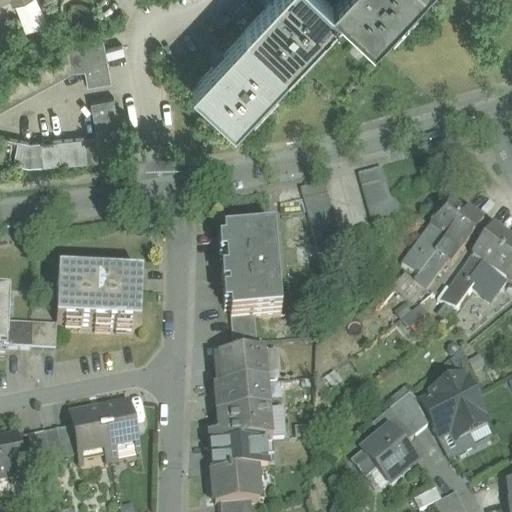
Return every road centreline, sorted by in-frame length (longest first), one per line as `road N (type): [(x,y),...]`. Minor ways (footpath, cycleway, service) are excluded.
road 1 (tertiary): [(169,190),(500,104)]
road 2 (residential): [(169,190),(141,46),(219,0)]
road 3 (residential): [(169,190),(178,239),(174,372)]
road 4 (residential): [(174,372),(0,407)]
road 5 (tertiary): [(26,213),(169,190)]
road 6 (residential): [(174,372),(171,511)]
